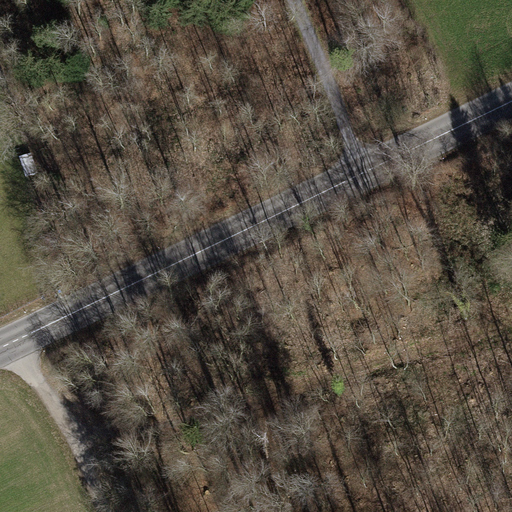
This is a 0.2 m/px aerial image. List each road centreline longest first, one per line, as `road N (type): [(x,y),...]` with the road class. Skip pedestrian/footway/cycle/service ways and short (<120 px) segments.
road 1 (tertiary): [(0,349),(140,266),(511,98)]
road 2 (track): [(88,443),(274,401),(463,338)]
road 3 (track): [(1,348),(45,382),(88,443),(110,511)]
